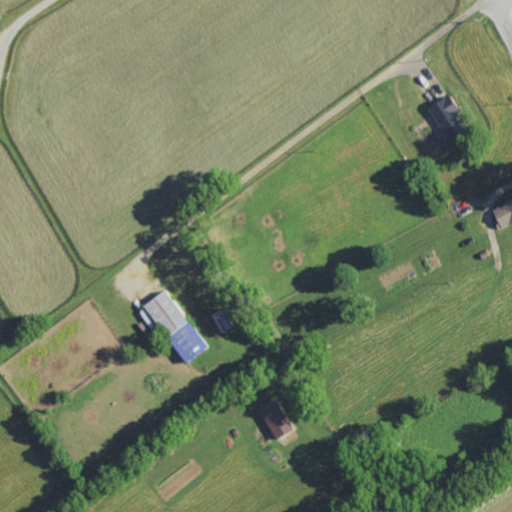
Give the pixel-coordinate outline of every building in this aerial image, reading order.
[(453,141),(450,136),(437,116),(431,108),(433,107),(449,96),(453,93),(464,110),(461,112),(472,129),(453,141)] [(511,225),(506,228),(505,226),(501,228),(498,222),(502,220),(497,209),(511,202),(511,225)] [(190,364),(168,336),(147,307),(148,306),(168,291),(168,290),(190,319),(212,348),(190,364)] [(219,338),(208,319),(228,308),(238,327),(219,338)] [(164,343),(159,336),(165,332),(170,339),(164,343)] [(158,347),(153,341),(159,337),(163,344),(158,347)] [(279,440),(262,412),(279,402),(296,430),(279,440)]
